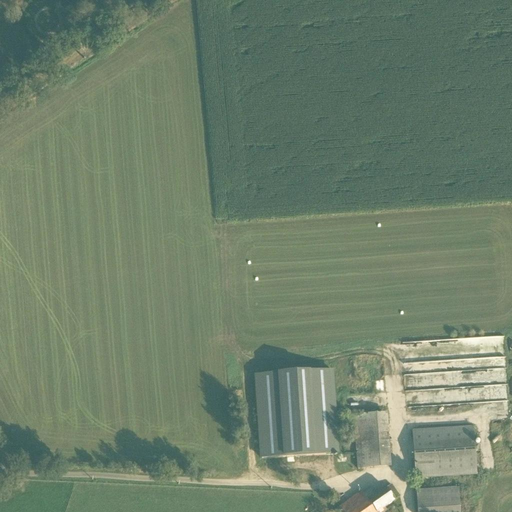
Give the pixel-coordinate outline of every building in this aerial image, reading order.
[(6,68),(0,71),(0,75),(5,84),(13,79),(6,68)] [(306,375),(285,377),(256,379),(262,462),(290,460),(312,459),(336,457),(331,374),(306,375)] [(388,415),(355,418),(360,473),(392,471),(388,415)] [(473,429),(413,433),(416,482),(476,478),(473,429)] [(393,485),(376,496),(372,490),(363,495),(361,493),(332,511),(384,511),(398,503),(396,500),(401,497),(393,485)] [(464,511),(463,491),(416,493),(417,511),(464,511)]
